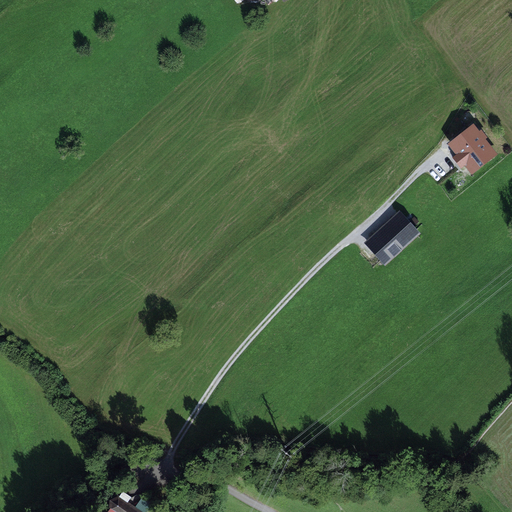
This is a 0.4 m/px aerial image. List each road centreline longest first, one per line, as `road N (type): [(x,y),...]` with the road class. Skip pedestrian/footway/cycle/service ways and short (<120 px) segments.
road 1 (trunk): [(511,104),(334,310),(121,511)]
road 2 (track): [(179,436),(259,325),(442,148)]
road 3 (residential): [(268,511),(220,484),(170,470),(179,436)]
